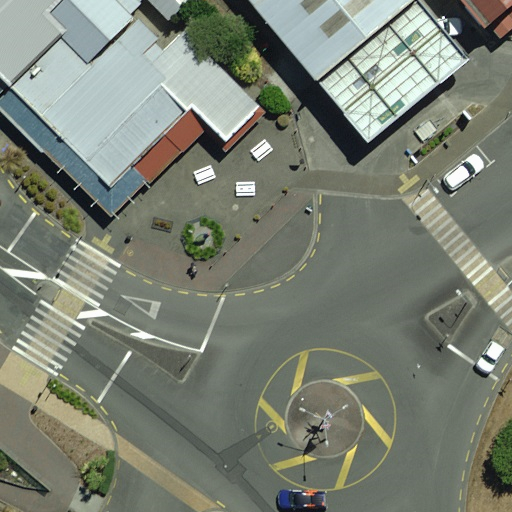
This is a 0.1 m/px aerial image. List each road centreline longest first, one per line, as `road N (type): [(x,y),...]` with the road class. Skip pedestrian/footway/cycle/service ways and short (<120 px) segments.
road 1 (residential): [(0,218),(155,303),(211,324),(270,330)]
road 2 (residential): [(225,446),(52,335),(0,289)]
road 3 (unclassified): [(343,315),(511,229)]
road 4 (residential): [(343,315),(368,322),(409,354),(426,385),(431,420)]
road 5 (residential): [(225,446),(224,393),(249,347),(270,330)]
road 6 (unclassified): [(511,316),(431,420)]
